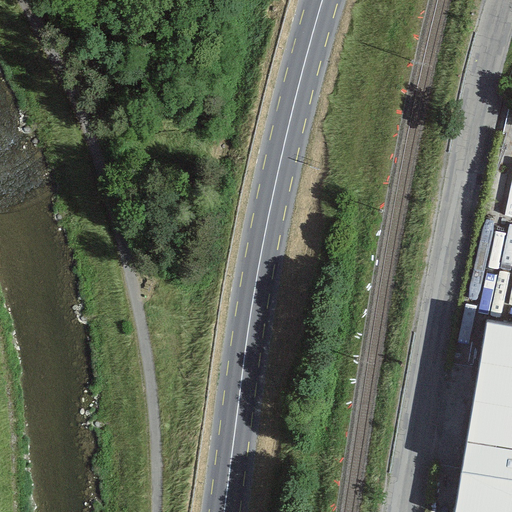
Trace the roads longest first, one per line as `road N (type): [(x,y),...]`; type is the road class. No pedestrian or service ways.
road 1 (primary): [(322,0),(273,190),(224,511)]
road 2 (unclassified): [(411,511),(468,127),(511,5)]
